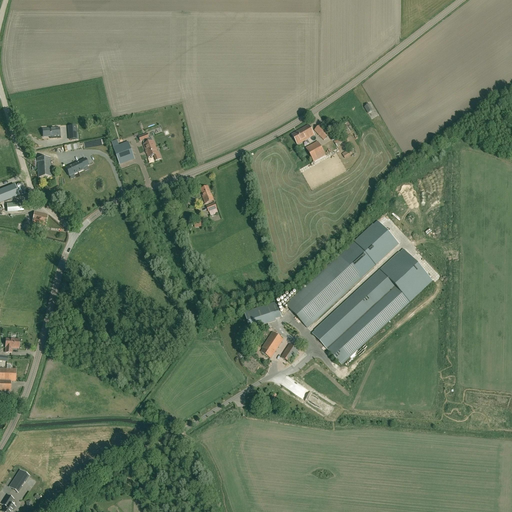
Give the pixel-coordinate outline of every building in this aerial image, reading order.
[(368,113),(373,111),(369,104),(364,107),(368,113)] [(297,145),(314,136),(308,125),(292,135),(297,145)] [(324,141),(330,135),(320,125),(314,131),(324,141)] [(76,126),(68,127),(69,130),(69,137),(69,140),(77,140),(76,126)] [(59,128),(46,129),(47,137),(50,137),(51,137),(51,138),(51,139),(60,138),(59,133),(59,128)] [(149,139),(147,134),(139,137),(141,142),(143,141),(144,145),(148,158),(154,156),(156,161),(161,159),(158,152),(157,152),(154,142),(153,142),(151,138),(149,139)] [(49,137),(33,138),(34,146),(39,145),(40,149),(50,149),(49,137)] [(340,137),(334,142),(337,147),(344,143),(340,137)] [(313,162),(326,155),(318,141),(306,148),(313,162)] [(128,143),(114,148),(119,162),(133,156),(128,143)] [(345,159),(352,154),(349,149),(342,154),(345,159)] [(38,178),(51,177),(50,158),(37,159),(38,178)] [(85,159),(66,168),(69,176),(83,170),(82,168),(88,166),(85,159)] [(136,178),(138,178),(135,169),(123,174),(127,185),(129,184),(130,186),(138,183),(136,178)] [(14,185),(5,189),(9,200),(19,196),(14,185)] [(205,204),(214,201),(211,195),(208,187),(207,188),(206,187),(204,188),(204,189),(201,190),(203,196),(203,197),(205,204)] [(207,206),(209,212),(210,216),(218,214),(217,209),(215,203),(207,206)] [(45,226),(47,215),(34,212),(32,223),(37,224),(37,225),(41,226),(41,225),(45,226)] [(308,328),(398,244),(377,221),(290,302),(287,306),(308,328)] [(341,365),(432,281),(403,249),(312,333),(341,365)] [(245,313),(250,330),(276,321),(275,319),(281,317),(276,303),(245,313)] [(271,359),(283,340),(272,333),(262,348),(263,349),(261,352),(271,359)] [(19,349),(19,340),(6,339),(5,348),(6,348),(5,353),(11,354),(11,348),(19,349)] [(290,364),(299,351),(289,345),(281,358),(290,364)] [(15,382),(16,370),(0,369),(0,391),(10,391),(10,382),(15,382)] [(277,395),(271,393),(268,402),(274,404),(277,395)] [(23,483),(24,483),(27,479),(18,473),(9,487),(18,493),(22,487),(21,486),(23,483)] [(39,502),(46,495),(42,491),(35,498),(39,502)] [(13,500),(8,496),(2,505),(6,507),(2,511),(11,511),(12,511),(15,508),(10,504),(13,500)]
